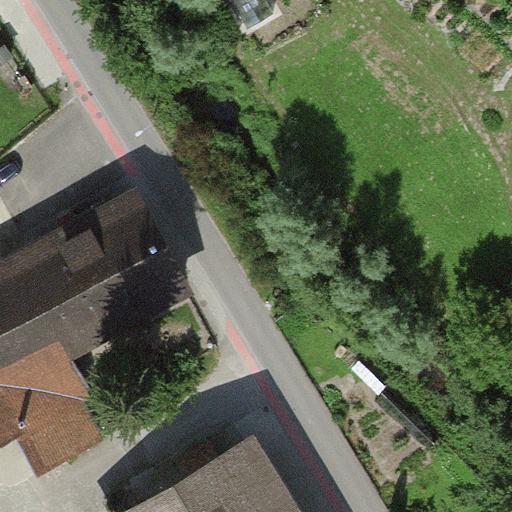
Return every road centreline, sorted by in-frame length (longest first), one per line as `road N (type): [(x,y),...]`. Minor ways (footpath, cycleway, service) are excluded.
road 1 (residential): [(54,0),(278,361)]
road 2 (unclassified): [(278,361),(370,511)]
